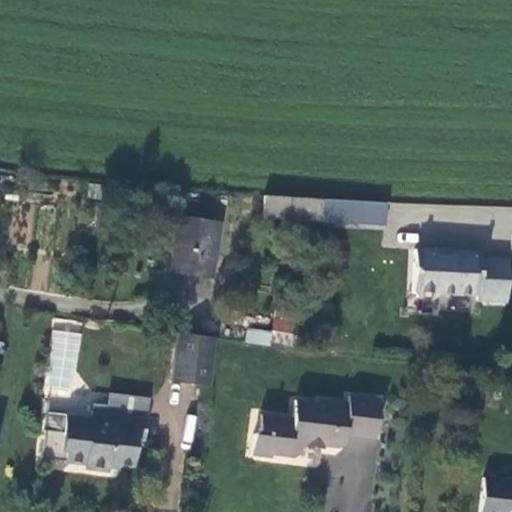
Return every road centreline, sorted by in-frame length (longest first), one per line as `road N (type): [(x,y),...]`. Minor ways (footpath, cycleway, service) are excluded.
road 1 (unknown): [(165,293),(0,279)]
road 2 (residential): [(385,202),(511,214)]
